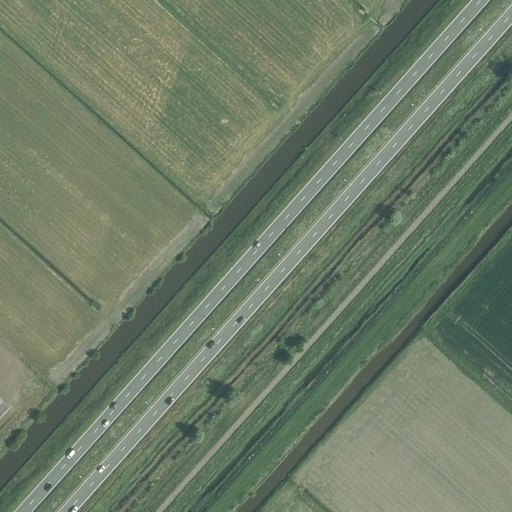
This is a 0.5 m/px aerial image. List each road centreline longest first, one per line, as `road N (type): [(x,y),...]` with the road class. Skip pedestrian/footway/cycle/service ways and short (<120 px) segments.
road 1 (trunk): [(479,0),(22,511)]
road 2 (trunk): [(66,511),(511,13)]
